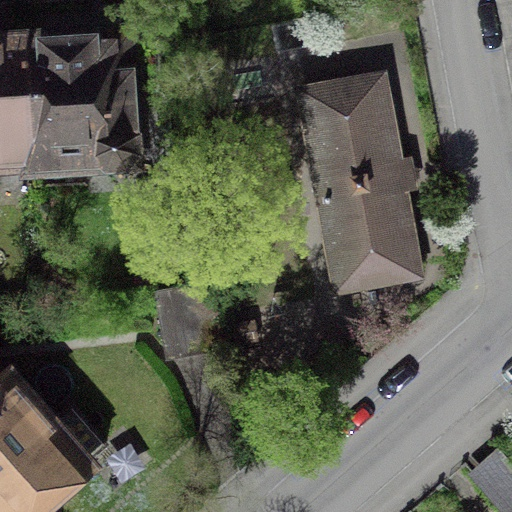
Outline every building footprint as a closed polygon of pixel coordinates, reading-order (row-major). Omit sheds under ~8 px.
[(25,41),(33,160),(113,155),(113,162),(114,166),(116,171),(118,175),(121,179),(125,182),(129,185),(133,187),(138,188),(143,188),(148,187),(153,186),(157,183),(161,180),(165,176),(167,172),(169,168),(170,163),(170,158),(167,95),(160,89),(157,40),(123,42),(123,35),(97,36),(25,41)] [(0,42),(0,155),(31,154),(31,160),(33,160),(25,41),(9,42),(0,42)] [(380,79),(305,92),(339,285),(415,271),(398,175),(380,79)] [(158,291),(169,355),(200,349),(232,344),(220,280),(158,291)] [(51,422),(10,375),(0,383),(0,511),(28,511),(107,444),(72,404),(51,422)] [(504,511),(511,511),(511,463),(504,454),(490,467),(476,479),(504,511)]
